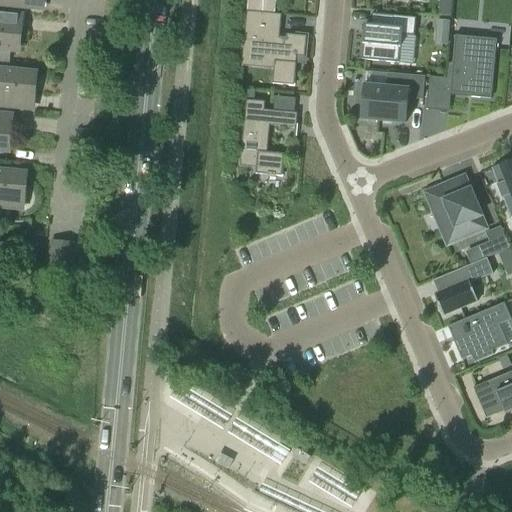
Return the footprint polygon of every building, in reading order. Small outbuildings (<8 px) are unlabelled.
[(0,0),(0,5),(41,9),(41,0),(0,0)] [(440,0),(440,6),(439,17),(450,18),(451,4),(451,0),(440,0)] [(305,58),(306,37),(287,35),(286,39),(279,38),(281,16),(247,12),(243,52),(275,55),(273,85),(294,87),(296,57),(305,58)] [(0,64),(9,66),(11,51),(17,52),(20,17),(0,14),(0,64)] [(364,25),(360,60),(398,64),(401,36),(413,37),(415,19),(392,16),(391,28),(371,26),(364,25)] [(439,42),(451,43),(452,21),(440,20),(439,42)] [(454,36),(449,94),(471,96),(471,98),(491,100),(496,40),(454,36)] [(0,71),(0,106),(31,110),(35,74),(0,71)] [(363,87),(360,120),(406,125),(408,100),(422,101),(425,78),(387,75),(386,89),(363,87)] [(432,83),(431,88),(445,89),(445,79),(432,78),(432,83)] [(296,129),(298,114),(265,111),(265,102),(246,100),(240,167),(256,169),(256,175),(282,177),(285,155),(268,153),(270,126),(296,129)] [(0,151),(7,152),(10,117),(0,116),(0,151)] [(511,161),(491,169),(511,219),(511,218),(511,161)] [(0,207),(21,210),(25,175),(0,172),(0,207)] [(464,178),(425,194),(447,246),(486,230),(464,178)] [(74,278),(77,244),(50,242),(47,275),(74,278)] [(491,243),(478,249),(482,260),(495,254),(491,243)] [(501,253),(491,257),(496,270),(506,266),(501,253)] [(435,295),(434,295),(443,317),(444,316),(476,303),(477,303),(469,284),(469,283),(473,281),(473,283),(493,274),(486,259),(439,279),(444,291),(437,294),(435,295)] [(469,336),(453,342),(461,361),(471,357),(474,364),(493,356),(492,352),(507,346),(499,326),(511,321),(504,304),(463,321),(469,336)] [(511,373),(474,390),(486,420),(502,413),(503,416),(511,412),(511,373)] [(296,450),(292,458),(305,466),(309,458),(296,450)]
